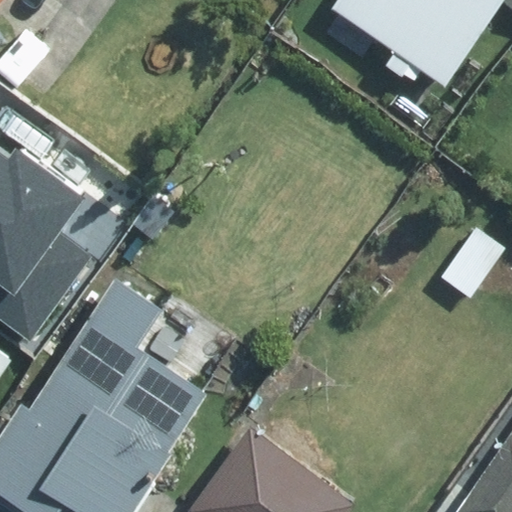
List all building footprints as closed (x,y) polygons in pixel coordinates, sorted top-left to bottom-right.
[(0,0),(0,17),(12,0),(0,0)] [(511,0),(352,0),(350,3),(407,41),(396,57),(418,71),(429,55),(461,77),(511,1),(511,0)] [(510,244),(483,226),(451,270),(478,289),(510,244)] [(174,304),(129,275),(45,405),(37,400),(0,457),(0,467),(69,511),(72,511),(88,489),(124,511),(142,511),(221,389),(149,343),(174,304)] [(0,380),(16,356),(0,345),(0,380)] [(355,511),(366,497),(261,424),(206,503),(218,511),(355,511)] [(511,511),(511,441),(467,507),(474,511),(511,511)]
